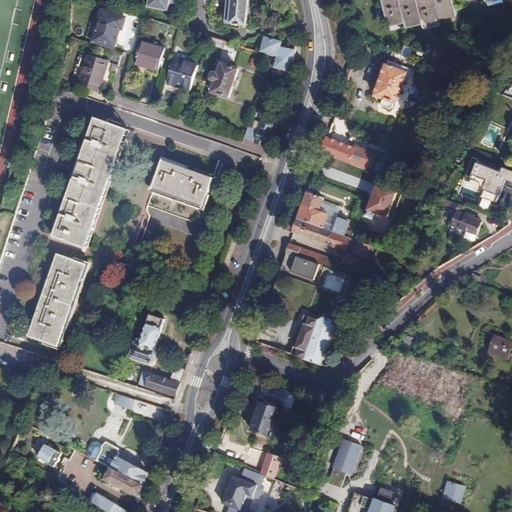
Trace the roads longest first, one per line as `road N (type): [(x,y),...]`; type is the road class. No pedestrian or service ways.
road 1 (residential): [(277,171),(71,101),(2,319)]
road 2 (tertiary): [(231,350),(326,80),(331,56),(319,0)]
road 3 (residential): [(511,236),(443,283),(339,377),(326,382),(231,350)]
road 4 (tertiary): [(277,171),(214,344)]
road 5 (tertiary): [(304,0),(310,70),(277,171)]
